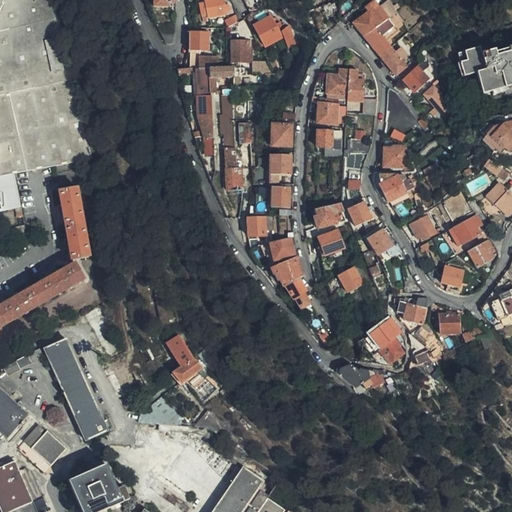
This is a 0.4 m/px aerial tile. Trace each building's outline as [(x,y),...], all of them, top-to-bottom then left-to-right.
[(0,0),(0,176),(11,174),(77,161),(94,158),(64,47),(51,0),(0,0)] [(226,13),(223,0),(203,0),(204,3),(201,4),(204,18),(226,13)] [(243,0),(249,10),(263,8),(257,0),(243,0)] [(364,36),(387,17),(373,0),(372,0),(364,6),(368,11),(353,23),(364,36)] [(345,25),(350,22),(361,13),(356,6),(338,21),(340,21),(345,25)] [(257,22),(251,12),(245,15),(251,26),(253,25),(264,45),(280,35),(277,29),(282,26),(278,20),(274,23),(269,15),(257,22)] [(227,25),(235,21),(233,16),(224,21),(227,25)] [(397,28),(387,17),(364,36),(379,56),(390,48),(383,39),(397,28)] [(299,42),(288,25),(282,30),(292,46),(299,42)] [(174,43),(175,33),(159,32),(164,43),(166,45),(167,46),(169,47),(171,46),(173,45),(174,43)] [(188,53),(187,69),(195,68),(195,69),(209,69),(216,68),(216,56),(199,55),(199,50),(208,51),(209,32),(189,33),(188,53)] [(250,60),(249,47),(247,47),(247,39),(229,39),(229,61),(250,60)] [(402,78),(409,73),(399,60),(406,55),(401,48),(394,53),(390,48),(379,56),(399,81),(402,78)] [(511,49),(497,53),(496,51),(482,54),(480,48),(457,54),(463,76),(475,73),(481,95),(491,92),(505,89),(504,85),(511,82),(511,49)] [(428,69),(431,67),(427,59),(409,73),(402,78),(413,92),(428,80),(422,73),(428,69)] [(223,68),(216,68),(209,69),(211,93),(215,93),(214,78),(232,77),(232,75),(231,67),(223,68)] [(348,69),(340,68),(339,74),(327,74),(326,92),(347,94),(348,69)] [(209,69),(195,69),(197,118),(204,138),(213,138),(210,96),(211,93),(209,69)] [(377,98),(363,96),(364,76),(356,76),(357,70),(348,69),(347,94),(347,100),(362,101),(361,114),(375,115),(375,114),(375,113),(376,112),(376,111),(376,110),(376,109),(376,108),(376,107),(376,106),(376,105),(376,104),(377,103),(377,102),(376,102),(377,101),(377,100),(377,99),(377,98)] [(433,76),(428,69),(422,73),(428,80),(433,76)] [(232,75),(232,77),(232,86),(254,85),(253,74),(232,75)] [(443,99),(448,95),(441,83),(439,85),(434,88),(425,95),(435,108),(444,119),(454,112),(443,99)] [(266,99),(267,88),(258,88),(258,98),(266,99)] [(221,95),(224,149),(236,148),(234,124),(233,94),(221,95)] [(311,97),(310,101),(317,101),(315,122),(335,123),(336,99),(311,97)] [(438,124),(444,119),(435,108),(424,117),(429,125),(429,126),(436,121),(438,124)] [(511,125),(494,124),(484,136),(496,147),(500,150),(501,149),(507,154),(511,147),(511,143),(511,142),(511,125)] [(290,145),(290,125),(271,125),(270,145),(290,145)] [(388,136),(401,141),(406,135),(393,128),(388,136)] [(341,145),(340,129),(316,131),(317,147),(341,145)] [(368,153),(370,145),(366,146),(366,139),(356,139),(356,144),(353,144),(353,153),(368,153)] [(397,168),(396,171),(403,171),(403,146),(397,146),(394,149),(383,148),(383,167),(397,168)] [(236,148),(224,149),(226,192),(240,191),(240,193),(243,193),(244,193),(244,190),(242,190),(243,168),(236,169),(236,148)] [(289,175),(289,154),(270,155),(270,175),(289,175)] [(495,176),(501,168),(488,159),(483,166),(495,176)] [(415,188),(410,179),(405,180),(403,175),(379,176),(380,185),(378,186),(388,202),(415,188)] [(348,188),(359,190),(360,181),(349,180),(348,188)] [(511,211),(511,193),(499,182),(485,196),(507,217),(511,211)] [(289,207),(289,183),(271,185),(271,207),(289,207)] [(89,256),(76,187),(58,191),(71,260),(89,256)] [(413,195),(417,215),(424,211),(421,193),(413,195)] [(233,208),(240,209),(242,198),(231,198),(233,208)] [(375,217),(368,206),(365,208),(363,202),(347,208),(355,226),(375,217)] [(339,203),(315,209),(317,217),(314,219),(316,229),(334,224),(336,220),(334,212),(341,210),(339,203)] [(17,219),(23,218),(20,208),(14,209),(17,219)] [(438,229),(428,213),(409,225),(417,239),(420,236),(422,239),(438,229)] [(479,220),(476,214),(451,228),(460,244),(479,234),(475,227),(473,224),(479,220)] [(266,235),(264,217),(247,219),(249,237),(266,235)] [(306,231),(308,240),(317,236),(314,227),(306,231)] [(394,245),(382,229),(368,240),(379,256),(394,245)] [(343,246),(337,230),(317,238),(320,245),(317,246),(321,256),(343,246)] [(293,255),(288,238),(268,243),(273,260),(293,255)] [(488,251),(495,247),(490,238),(483,242),(483,243),(468,252),(476,267),(492,258),(488,251)] [(424,244),(418,247),(421,252),(427,249),(424,244)] [(297,258),(295,257),(271,267),(275,276),(277,275),(283,288),(285,287),(298,279),(301,277),(297,258)] [(0,327),(83,278),(74,263),(0,306),(0,327)] [(458,292),(462,270),(444,266),(440,283),(447,285),(446,289),(458,292)] [(361,284),(352,268),(337,276),(346,292),(361,284)] [(482,307),(482,313),(489,306),(497,321),(511,313),(511,282),(506,274),(482,307)] [(298,279),(285,287),(293,298),(294,298),(300,308),(308,303),(301,290),(304,288),(298,279)] [(426,310),(432,304),(426,298),(417,297),(415,305),(398,302),(395,313),(396,314),(405,316),(404,321),(420,325),(423,310),(426,310)] [(459,333),(457,313),(438,315),(439,334),(459,333)] [(390,317),(360,340),(372,355),(402,333),(390,317)] [(426,351),(438,340),(427,321),(408,334),(426,351)] [(480,337),(489,334),(480,324),(473,329),(480,337)] [(473,340),(480,337),(473,329),(464,336),(469,341),(473,340)] [(333,342),(326,330),(318,338),(326,348),(333,342)] [(400,344),(405,349),(405,348),(402,333),(372,355),(377,362),(384,357),(389,363),(403,353),(398,346),(400,344)] [(181,366),(194,357),(179,334),(165,343),(181,366)] [(103,428),(68,339),(48,347),(83,436),(103,428)] [(41,348),(17,361),(21,369),(45,357),(41,348)] [(173,372),(180,382),(201,367),(194,357),(181,366),(173,372)] [(21,369),(17,361),(5,368),(9,375),(21,369)] [(371,387),(381,382),(373,371),(358,369),(354,364),(339,370),(337,373),(353,386),(366,379),(371,387)] [(28,414),(0,388),(0,431),(7,438),(28,414)] [(67,449),(47,431),(32,449),(51,466),(67,449)] [(36,511),(12,462),(0,467),(0,505),(3,511),(36,511)] [(101,511),(129,502),(123,487),(117,489),(108,466),(68,482),(80,511),(101,511)] [(242,511),(263,483),(242,469),(212,511),(242,511)]
